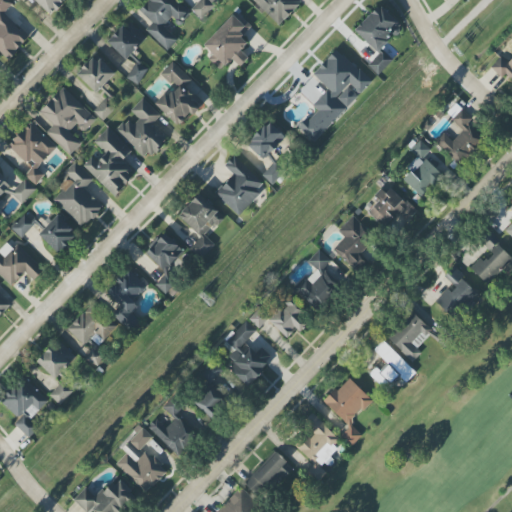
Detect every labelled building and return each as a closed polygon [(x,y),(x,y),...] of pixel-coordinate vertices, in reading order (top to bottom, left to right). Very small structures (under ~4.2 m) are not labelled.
[(0,0),(0,51),(9,60),(29,37),(3,14),(12,4),(7,0),(0,0)] [(34,0),(51,15),(65,0),(34,0)] [(146,30),(166,51),(177,40),(163,26),(172,17),(179,25),(189,14),(175,0),(148,0),(138,10),(152,24),(146,30)] [(200,20),(219,2),(217,0),(200,0),(191,9),(200,20)] [(251,0),(278,26),(301,2),(298,0),(251,0)] [(355,29),(376,52),(402,28),(381,5),(355,29)] [(204,46),(213,54),(209,59),(221,70),(232,59),(240,67),(248,58),(241,51),(248,43),(242,37),(251,27),(236,12),(204,46)] [(126,60),(146,38),(128,21),(108,43),(126,60)] [(313,142),(371,83),(337,49),(313,74),(328,89),(312,105),(317,110),(299,128),(313,142)] [(393,61),(383,51),(368,65),(378,76),(393,61)] [(98,56),(78,75),(95,93),(115,74),(98,56)] [(500,56),(490,68),(505,81),(508,77),(511,80),(511,58),(508,63),(500,56)] [(126,78),(137,86),(148,69),(137,61),(126,78)] [(160,74),(172,86),(155,105),(180,128),(204,102),(186,84),(191,79),(172,61),(160,74)] [(47,132),(69,155),(81,144),(69,132),(76,125),(83,133),(96,120),(64,88),(39,112),(53,126),(47,132)] [(103,121),(117,106),(107,97),(93,112),(103,121)] [(161,116),(142,98),(130,111),(139,119),(131,127),(124,121),(115,130),(144,158),(150,151),(154,155),(169,139),(153,124),(161,116)] [(487,141),(460,112),(451,120),(461,131),(452,139),(446,132),(437,141),(460,166),(487,141)] [(8,145),(32,168),(25,175),(35,185),(44,175),(37,168),(57,148),(30,122),(8,145)] [(272,185),(286,170),(270,155),(286,138),(269,122),(248,144),(271,165),(261,175),(272,185)] [(131,152),(108,128),(94,142),(105,153),(98,161),(93,155),(83,165),(114,197),(131,179),(125,174),(131,168),(123,160),(131,152)] [(431,151),(420,140),(409,150),(417,157),(406,168),(410,172),(403,179),(422,198),(443,177),(424,157),(431,151)] [(260,193),(256,190),(263,183),(234,156),(224,167),(233,175),(215,194),(239,217),(260,193)] [(93,179),(74,162),(64,173),(69,178),(60,187),(63,190),(53,201),(83,228),(103,205),(84,189),(93,179)] [(0,212),(4,209),(0,204),(0,193),(9,187),(0,174),(0,212)] [(11,186),(6,190),(20,205),(36,190),(25,179),(14,190),(11,186)] [(416,211),(391,188),(368,212),(389,230),(401,217),(406,222),(416,211)] [(178,216),(200,238),(189,249),(200,260),(214,245),(204,235),(223,217),(200,194),(178,216)] [(11,228),(21,238),(35,224),(24,214),(11,228)] [(39,235),(59,254),(78,235),(58,215),(39,235)] [(375,237),(352,217),(338,232),(345,237),(333,251),(357,273),(367,261),(360,254),(375,237)] [(165,272),(155,284),(163,292),(193,260),(165,233),(146,254),(165,272)] [(486,285),(511,261),(511,259),(488,233),(481,240),(490,250),(471,269),(486,285)] [(25,272),(33,280),(43,269),(17,244),(13,249),(7,243),(0,249),(0,275),(11,286),(25,272)] [(308,261),(316,269),(295,288),(314,309),(340,286),(329,274),(335,268),(319,250),(308,261)] [(106,293),(120,306),(112,315),(131,332),(140,322),(131,314),(138,307),(133,302),(146,287),(128,269),(106,293)] [(455,322),(480,298),(461,278),(436,302),(455,322)] [(0,315),(10,305),(0,295),(0,315)] [(286,338),(296,329),(299,332),(311,321),(291,300),(269,320),(286,338)] [(97,333),(103,339),(112,330),(90,307),(67,329),(83,346),(97,333)] [(268,319),(258,309),(249,319),(259,328),(268,319)] [(387,338),(413,362),(422,353),(417,347),(432,331),(412,311),(387,338)] [(256,331),(245,321),(225,342),(233,351),(228,357),(234,363),(229,369),(247,386),(273,359),(261,348),(256,353),(245,343),(256,331)] [(37,361),(54,379),(76,359),(59,341),(37,361)] [(406,384),(416,373),(382,341),(373,350),(384,361),(370,376),(384,389),(397,375),(406,384)] [(96,366),(104,356),(94,349),(87,359),(96,366)] [(192,401),(210,418),(227,400),(210,385),(223,371),(213,361),(201,374),(210,382),(192,401)] [(48,401),(22,377),(0,400),(20,420),(15,425),(29,438),(39,427),(31,420),(48,401)] [(372,400),(348,377),(324,403),(349,427),(340,436),(352,447),(362,435),(350,424),(372,400)] [(50,394),(60,405),(73,392),(63,382),(50,394)] [(176,455),(201,429),(191,420),(190,421),(181,412),(180,414),(171,404),(165,410),(175,420),(166,428),(156,418),(148,427),(176,455)] [(341,442),(312,414),(301,425),(308,432),(294,446),(314,465),(307,472),(318,483),(337,463),(329,455),(341,442)] [(167,472),(143,449),(153,438),(142,428),(122,449),(126,454),(115,465),(146,494),(167,472)] [(291,466),(276,453),(250,481),(265,494),(291,466)] [(86,487),(75,498),(89,511),(119,511),(136,496),(118,478),(98,499),(86,487)] [(217,511),(262,511),(264,511),(240,488),(217,511)]
